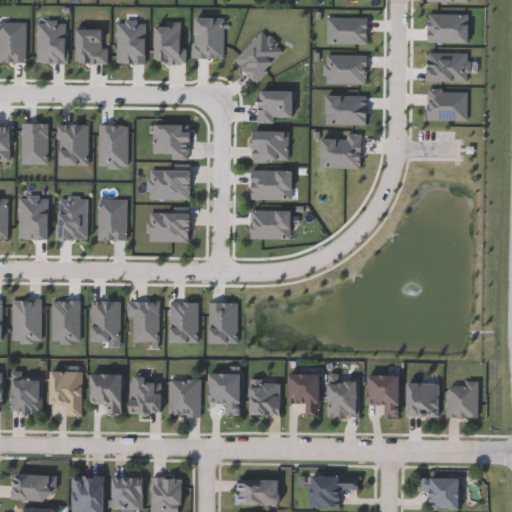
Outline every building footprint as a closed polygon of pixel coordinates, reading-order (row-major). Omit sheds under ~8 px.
[(108,414),(108,403),(89,402),(90,372),(124,373),(123,415),(108,414)] [(241,372),(241,415),(226,415),(226,402),(211,402),(211,372),(241,372)] [(306,415),(306,402),(289,402),(289,373),(321,373),(321,415),(306,415)] [(11,374),(43,374),(43,411),(11,411),(11,374)] [(369,404),(369,375),(401,375),(401,417),(386,417),(386,404),(369,404)] [(200,379),(200,415),(169,415),(169,379),(200,379)] [(329,415),(329,379),(359,379),(359,415),(329,415)] [(439,416),(409,416),(409,381),(439,381),(439,416)] [(447,417),(447,383),(478,383),(478,417),(447,417)] [(73,511),(73,475),(105,475),(105,511),(73,511)] [(341,508),(312,508),(312,475),(359,475),(359,489),(341,489),(341,508)] [(151,511),(151,477),(183,477),(182,511),(151,511)] [(431,490),(419,490),(419,477),(461,477),(461,509),(431,509),(431,490)] [(236,505),(236,480),(280,480),(280,505),(236,505)]
